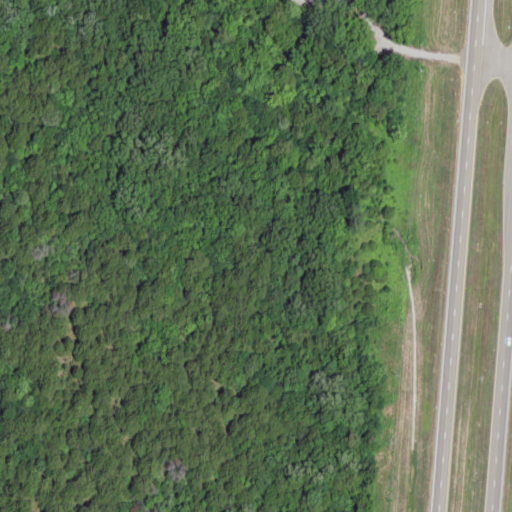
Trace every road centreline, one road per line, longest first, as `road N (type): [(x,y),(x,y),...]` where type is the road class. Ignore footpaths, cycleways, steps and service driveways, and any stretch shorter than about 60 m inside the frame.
road 1 (trunk): [(476,0),(434,511)]
road 2 (trunk): [(489,511),(511,171)]
